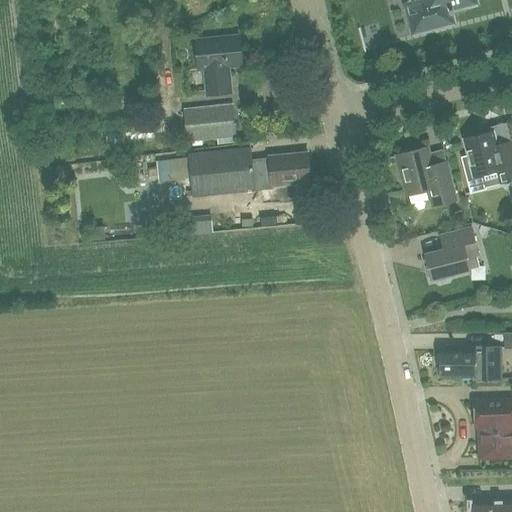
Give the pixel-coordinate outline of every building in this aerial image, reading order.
[(423,0),(427,1),(406,6),(413,34),(453,24),(451,15),(454,14),(453,10),(476,4),(474,0),(423,0)] [(231,93),(228,67),(242,66),(239,36),(195,41),(198,70),(204,70),(207,96),(231,93)] [(189,142),(236,137),(232,105),(185,110),(189,142)] [(486,189),(483,176),(497,172),(500,185),(511,181),(511,143),(510,135),(495,138),(493,131),(463,139),(468,156),(461,157),(470,194),(486,189)] [(434,173),(428,148),(396,156),(406,196),(428,190),(432,207),(456,201),(448,169),(434,173)] [(252,160),(251,149),(190,154),(190,158),(157,162),(159,182),(192,179),(193,191),(188,192),(188,196),(255,191),(254,187),(259,187),(260,190),(273,189),(273,186),(310,182),(308,154),(269,157),(269,159),(252,160)] [(482,238),(486,239),(489,228),(481,226),(479,231),(482,238)] [(432,280),(435,279),(440,282),(447,280),(450,276),(470,271),(467,258),(478,255),(471,229),(441,236),(445,250),(426,255),(432,280)] [(501,380),(501,348),(486,348),(486,351),(441,352),(441,378),(474,378),(474,380),(501,380)] [(511,458),(511,400),(475,402),(476,429),(480,428),(481,459),(511,458)] [(511,511),(511,501),(474,502),(474,511),(511,511)]
